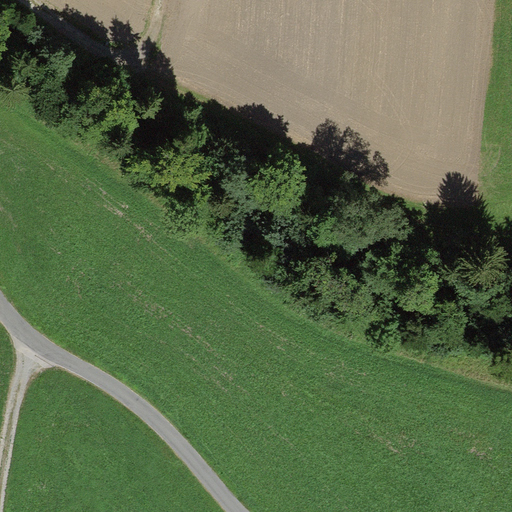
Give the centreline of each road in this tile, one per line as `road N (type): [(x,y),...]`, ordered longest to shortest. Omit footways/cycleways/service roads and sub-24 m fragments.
road 1 (track): [(238,511),(138,404),(0,312)]
road 2 (track): [(27,0),(72,43),(134,62),(150,40),(157,0)]
